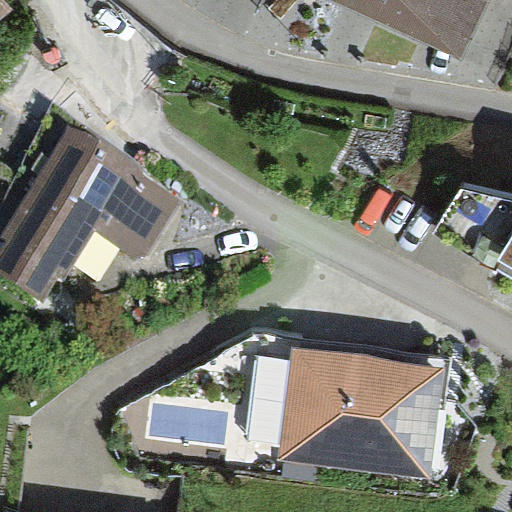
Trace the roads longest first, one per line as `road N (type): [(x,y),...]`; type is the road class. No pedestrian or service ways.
road 1 (residential): [(511,342),(306,241),(159,141),(87,54),(58,0)]
road 2 (unknown): [(306,241),(236,304),(71,398),(57,420),(46,450),(57,485),(158,504)]
road 3 (residential): [(511,115),(398,99),(249,62),(141,0)]
